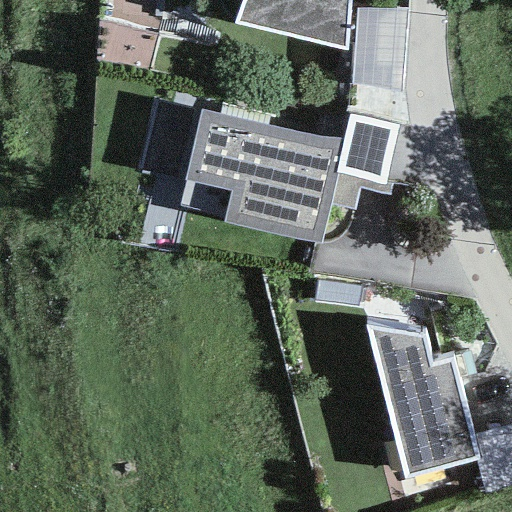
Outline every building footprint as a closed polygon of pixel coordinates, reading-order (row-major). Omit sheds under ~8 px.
[(348,0),(241,0),(234,23),(345,51),(348,0)] [(407,10),(358,10),(352,83),(400,92),(407,10)] [(200,110),(184,181),(232,192),(225,222),(319,243),(328,204),(334,175),(331,175),(338,142),(200,110)] [(348,116),(334,175),(384,185),(397,126),(348,116)] [(391,186),(384,185),(334,175),(328,204),(354,210),(360,189),(388,195),(391,186)] [(351,220),(354,210),(328,204),(319,243),(327,244),(334,242),(340,237),(346,231),(351,220)] [(424,328),(362,319),(404,479),(480,459),(451,353),(429,358),(424,328)]
